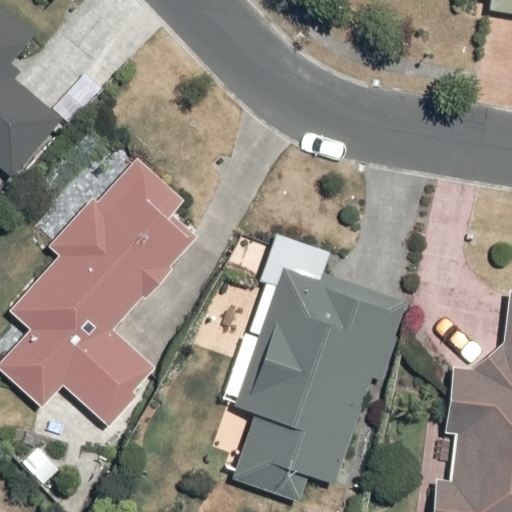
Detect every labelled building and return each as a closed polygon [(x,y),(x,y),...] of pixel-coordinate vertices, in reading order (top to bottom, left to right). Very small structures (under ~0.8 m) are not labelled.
[(511,0),(497,0),(496,14),(511,15),(511,0)] [(0,164),(14,177),(69,119),(17,69),(38,47),(0,11),(0,164)] [(37,328),(2,363),(46,406),(70,382),(111,423),(160,374),(114,327),(203,238),(179,213),(188,204),(140,156),(54,241),(67,255),(15,306),(37,328)] [(237,400),(256,409),(236,479),(342,510),(403,298),(331,277),(341,241),(288,226),(237,400)] [(462,478),(442,476),(439,511),(511,511),(511,308),(509,342),(461,372),(455,429),(467,431),(462,478)]
